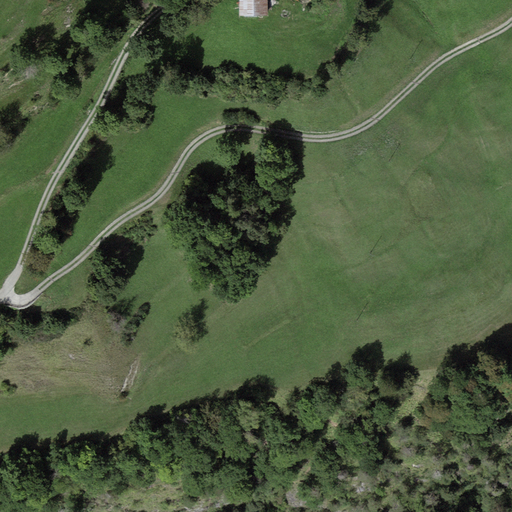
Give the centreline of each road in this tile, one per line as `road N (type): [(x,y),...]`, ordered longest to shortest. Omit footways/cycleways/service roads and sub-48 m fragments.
road 1 (track): [(0,297),(10,302),(32,293),(156,198),(209,134),(240,126),(322,138),(359,130),(432,67),(511,21)]
road 2 (track): [(0,297),(133,33),(172,0)]
